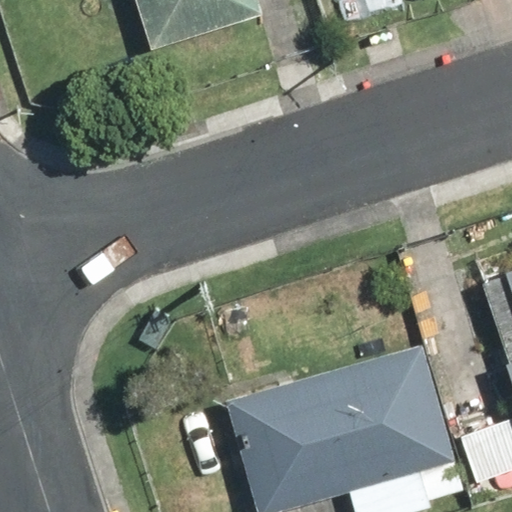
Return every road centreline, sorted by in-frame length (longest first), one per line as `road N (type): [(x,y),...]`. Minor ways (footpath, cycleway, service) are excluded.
road 1 (residential): [(511,101),(0,267)]
road 2 (residential): [(0,367),(42,511)]
